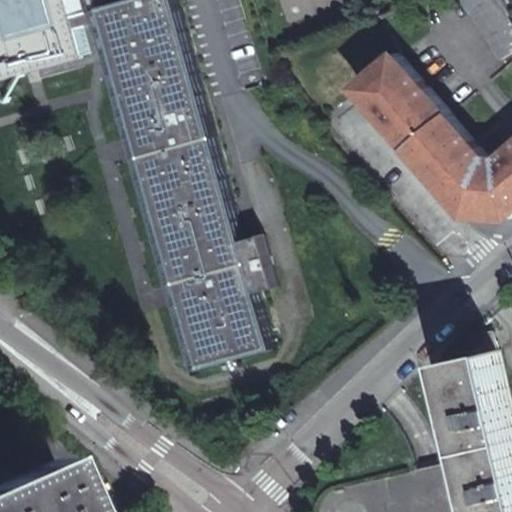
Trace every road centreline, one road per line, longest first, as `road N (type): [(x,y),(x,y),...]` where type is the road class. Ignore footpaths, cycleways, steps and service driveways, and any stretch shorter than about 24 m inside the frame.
road 1 (residential): [(494,268),(270,485),(230,508)]
road 2 (secondary): [(230,508),(0,331)]
road 3 (residential): [(352,105),(494,268)]
